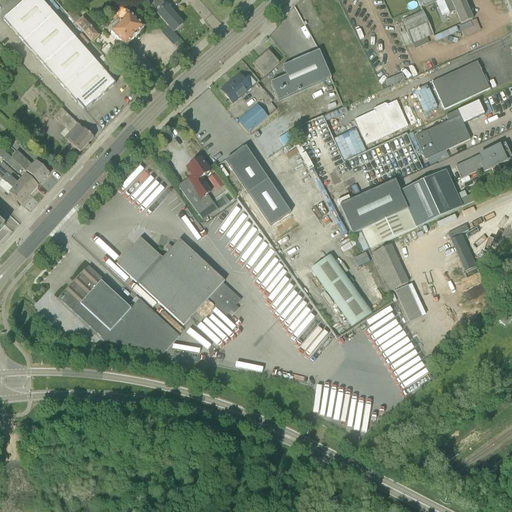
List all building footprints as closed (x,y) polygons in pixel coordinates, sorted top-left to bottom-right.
[(26,0),(3,20),(24,43),(54,16),(40,0),(26,0)] [(464,0),(443,0),(446,6),(450,14),(455,12),(461,25),(473,20),(464,0)] [(166,6),(157,13),(174,33),(183,25),(166,6)] [(76,24),(92,43),(100,37),(90,27),(83,19),(82,20),(73,10),(72,11),(67,15),(76,24)] [(423,11),(410,17),(402,21),(412,45),(434,35),(423,11)] [(112,29),(113,30),(111,33),(126,48),(143,30),(125,12),(119,17),(119,21),(119,22),(112,29)] [(24,43),(44,66),(75,39),(54,16),(24,43)] [(480,31),(475,20),(458,27),(463,38),(480,31)] [(44,66),(64,89),(95,62),(75,39),(44,66)] [(0,51),(0,60),(3,63),(10,57),(2,49),(0,51)] [(253,64),(263,77),(279,64),(268,51),(253,64)] [(278,102),(331,79),(319,52),(282,68),(286,77),(270,84),(278,102)] [(95,62),(64,89),(84,112),(115,85),(95,62)] [(444,110),(481,94),(490,90),(477,62),(468,67),(432,83),(444,110)] [(233,105),(252,89),(240,75),(232,81),(231,81),(232,82),(221,91),(233,105)] [(418,90),(425,114),(438,110),(431,86),(418,90)] [(366,146),(408,127),(396,102),(388,106),(385,105),(374,110),(374,112),(355,121),(366,146)] [(66,129),(60,135),(80,153),(93,139),(79,125),(78,125),(72,119),(61,109),(53,117),(66,129)] [(256,116),(251,110),(238,121),(249,133),(267,117),(262,111),(256,116)] [(426,160),(461,145),(470,140),(459,117),(415,137),(426,160)] [(492,170),(493,173),(501,169),(499,166),(511,159),(504,144),(457,168),(461,179),(482,170),(484,174),(492,170)] [(229,158),(235,166),(275,225),(291,213),(245,147),(229,158)] [(0,157),(18,173),(22,169),(4,153),(5,152),(1,148),(0,149),(0,157)] [(17,152),(11,158),(22,169),(39,186),(49,175),(54,170),(41,158),(36,163),(33,166),(17,152)] [(216,209),(207,195),(210,192),(205,184),(205,183),(202,178),(209,173),(200,159),(199,159),(196,159),(194,161),(193,164),(187,169),(192,176),(178,187),(201,219),(216,209)] [(0,168),(6,174),(30,196),(38,187),(25,175),(21,179),(3,163),(0,166),(0,168)] [(0,178),(12,190),(9,194),(21,205),(30,196),(6,174),(0,168),(0,178)] [(362,231),(369,250),(463,207),(446,171),(400,192),(395,181),(339,207),(353,235),(362,231)] [(225,282),(187,248),(179,241),(163,259),(140,239),(116,266),(124,272),(184,327),(208,300),(226,316),(241,300),(223,284),(225,282)] [(390,292),(399,288),(408,284),(390,246),(372,254),(390,292)] [(331,256),(311,270),(352,327),(372,313),(331,256)] [(131,309),(109,290),(110,288),(88,267),(86,270),(87,271),(62,298),(61,297),(59,299),(106,342),(164,354),(180,337),(140,300),(131,309)] [(228,344),(239,329),(217,313),(205,328),(228,344)]
